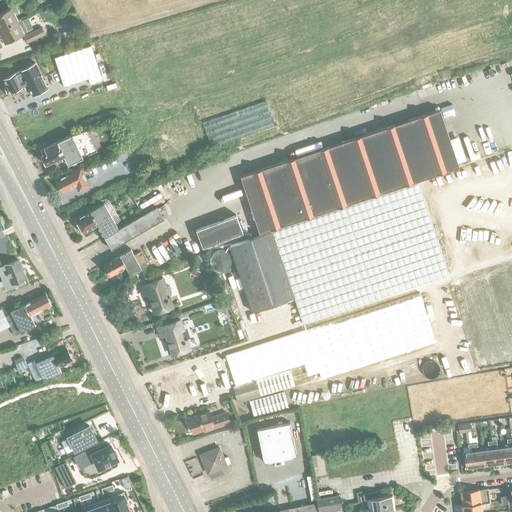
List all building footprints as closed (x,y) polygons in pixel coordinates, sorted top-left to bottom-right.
[(0,29),(18,20),(14,12),(18,10),(15,4),(19,1),(23,7),(30,4),(28,0),(5,0),(10,8),(0,13),(0,29)] [(21,18),(18,20),(0,29),(0,31),(5,42),(28,31),(21,18)] [(42,26),(34,30),(24,35),(27,43),(45,33),(42,26)] [(74,28),(62,32),(65,42),(77,38),(74,28)] [(74,89),(102,80),(91,45),(62,55),(54,57),(65,92),(74,89)] [(33,96),(56,84),(43,60),(36,64),(35,62),(3,78),(6,85),(5,88),(7,92),(10,93),(27,84),(33,96)] [(354,81),(193,135),(206,173),(367,119),(354,81)] [(459,166),(459,165),(458,162),(466,159),(458,135),(450,138),(440,109),(240,175),(259,232),(459,166)] [(68,164),(97,150),(87,129),(72,134),(41,149),(43,153),(41,154),(41,155),(41,156),(41,157),(41,158),(42,160),(42,161),(43,162),(44,163),(45,163),(45,164),(64,155),(68,164)] [(87,178),(81,166),(81,165),(63,174),(64,175),(56,179),(58,184),(56,185),(60,193),(76,185),(78,190),(91,184),(90,183),(92,183),(89,177),(87,178)] [(271,231),(293,297),(302,323),(448,274),(448,273),(418,182),(271,231)] [(104,236),(118,227),(104,202),(75,219),(83,233),(98,224),(104,236)] [(157,206),(118,227),(104,236),(112,248),(164,218),(157,206)] [(236,214),(196,229),(202,247),(243,232),(236,214)] [(252,311),(293,297),(271,231),(230,245),(252,311)] [(151,273),(145,261),(146,260),(141,251),(134,254),(131,248),(119,254),(103,263),(110,276),(126,267),(130,274),(142,268),(146,276),(151,273)] [(18,259),(0,266),(0,273),(6,290),(25,282),(24,279),(26,278),(18,259)] [(170,285),(167,286),(164,277),(139,285),(142,295),(148,293),(154,313),(174,306),(170,295),(171,293),(171,291),(170,285)] [(225,355),(235,385),(303,363),(307,375),(319,371),(321,378),(435,341),(419,292),(306,328),(225,355)] [(31,314),(51,304),(45,293),(25,303),(10,310),(11,312),(5,315),(2,307),(0,308),(0,329),(10,325),(15,335),(21,332),(35,325),(30,314),(31,313),(31,314)] [(227,297),(215,301),(218,308),(230,304),(227,297)] [(182,330),(185,328),(182,318),(157,327),(160,337),(166,335),(172,354),(192,348),(188,338),(185,339),(182,330)] [(43,379),(43,378),(52,374),(53,375),(61,371),(59,366),(72,359),(67,348),(59,352),(58,350),(51,353),(52,355),(36,364),(40,371),(43,379)] [(14,360),(18,370),(26,367),(22,357),(14,360)] [(237,402),(261,395),(294,386),(290,369),(256,379),(233,386),(233,387),(236,397),(237,402)] [(283,391),(249,401),(254,417),(288,407),(283,391)] [(215,428),(230,423),(226,412),(211,417),(209,411),(188,418),(191,425),(189,426),(191,430),(192,430),(193,433),(203,429),(204,432),(215,428)] [(290,422),(257,428),(263,462),(297,455),(290,422)] [(457,424),(455,424),(457,432),(459,432),(465,432),(467,444),(468,444),(468,447),(470,447),(470,450),(463,451),(465,467),(475,466),(471,439),(472,439),(471,438),(471,431),(470,429),(470,422),(457,424)] [(69,437),(61,441),(67,453),(75,449),(76,453),(96,443),(94,440),(96,439),(89,425),(68,436),(69,437)] [(510,445),(502,446),(504,462),(511,460),(511,445),(511,438),(510,432),(506,432),(506,439),(507,438),(507,442),(509,442),(510,445)] [(496,436),(491,437),(492,440),(495,463),(504,462),(502,446),(495,447),(494,443),(497,443),(496,440),(496,436)] [(472,439),(471,439),(475,466),(485,464),(483,449),(476,450),(475,446),(477,446),(477,442),(476,438),(472,439)] [(490,448),(483,449),(485,464),(495,463),(492,440),(487,441),(488,444),(490,444),(490,448)] [(84,450),(75,454),(81,465),(93,460),(97,468),(109,462),(111,466),(113,467),(117,465),(118,462),(116,459),(117,458),(116,457),(118,455),(116,451),(114,451),(110,443),(107,445),(106,442),(96,447),(97,450),(92,453),(91,450),(89,447),(84,450)] [(208,473),(226,466),(219,447),(201,454),(208,473)] [(13,449),(2,453),(5,458),(0,459),(0,477),(24,468),(18,453),(15,454),(13,449)] [(66,461),(55,466),(64,485),(66,489),(77,483),(67,463),(66,461)] [(311,475),(306,476),(311,499),(316,499),(311,475)] [(127,476),(122,478),(125,488),(130,486),(127,476)] [(488,488),(460,492),(462,505),(481,503),(490,502),(488,488)] [(370,499),(372,511),(393,508),(391,494),(378,496),(377,490),(363,493),(364,500),(370,499)] [(130,511),(123,491),(110,496),(115,511),(130,511)] [(342,511),(340,493),(316,498),(318,511),(342,511)] [(99,500),(103,511),(115,511),(110,496),(110,498),(100,502),(99,500)] [(103,511),(99,500),(88,504),(90,511),(103,511)] [(291,511),(317,511),(316,501),(290,507),(291,511)] [(462,505),(461,505),(462,511),(482,511),(481,503),(462,505)]
